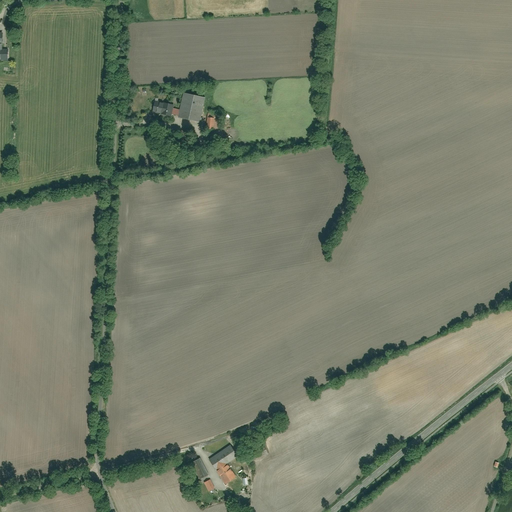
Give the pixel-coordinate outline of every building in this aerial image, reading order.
[(3,50),(3,45),(4,45),(5,34),(0,33),(0,60),(9,61),(10,51),(3,50)] [(184,94),(178,119),(200,124),(206,99),(184,94)] [(156,100),(153,113),(168,117),(171,104),(156,100)] [(147,115),(145,121),(151,123),(153,117),(147,115)] [(212,123),(212,131),(219,131),(220,117),(207,116),(207,123),(212,123)] [(205,139),(208,151),(225,146),(222,135),(205,139)] [(246,451),(251,461),(269,453),(264,443),(246,451)] [(237,479),(228,464),(239,457),(231,445),(210,459),(227,485),(237,479)] [(195,464),(202,479),(210,475),(202,460),(195,464)] [(204,483),(209,492),(215,489),(211,480),(204,483)]
